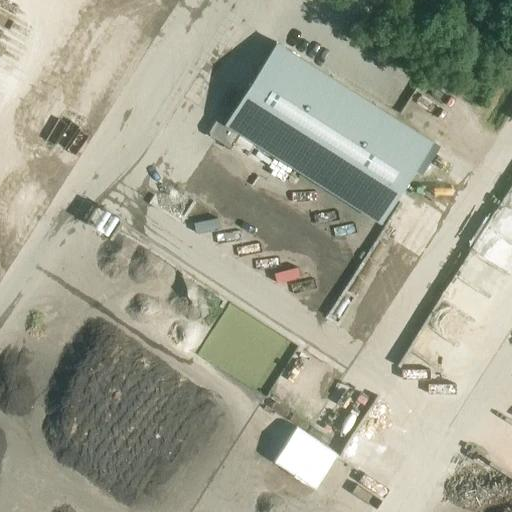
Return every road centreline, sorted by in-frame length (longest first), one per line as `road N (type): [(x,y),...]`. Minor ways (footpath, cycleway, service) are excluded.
road 1 (unknown): [(50,240),(153,319),(358,511)]
road 2 (unknown): [(0,434),(130,511)]
